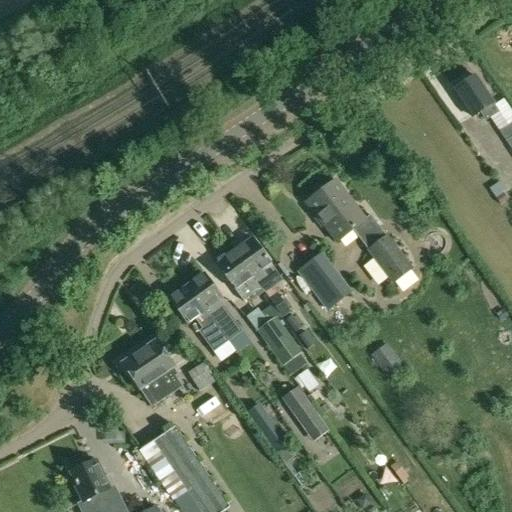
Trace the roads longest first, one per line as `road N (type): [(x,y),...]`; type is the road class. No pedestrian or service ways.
road 1 (residential): [(0,453),(64,414),(109,288),(131,259),(510,0)]
road 2 (tertiary): [(0,339),(102,223),(439,0)]
